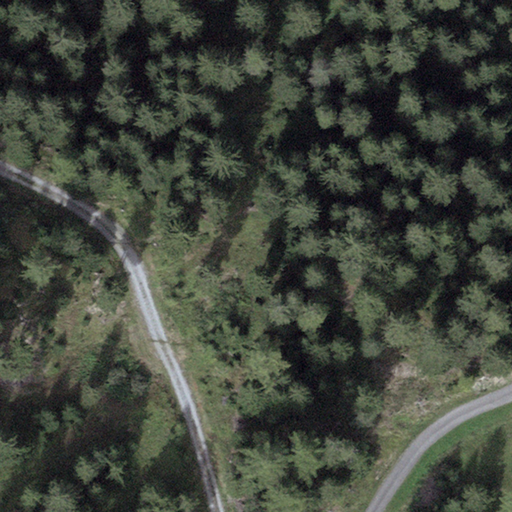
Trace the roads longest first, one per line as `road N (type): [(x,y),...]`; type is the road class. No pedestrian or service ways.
road 1 (track): [(0,168),(111,232),(135,271),(215,511)]
road 2 (track): [(511,391),(444,421),(414,449),(374,511)]
